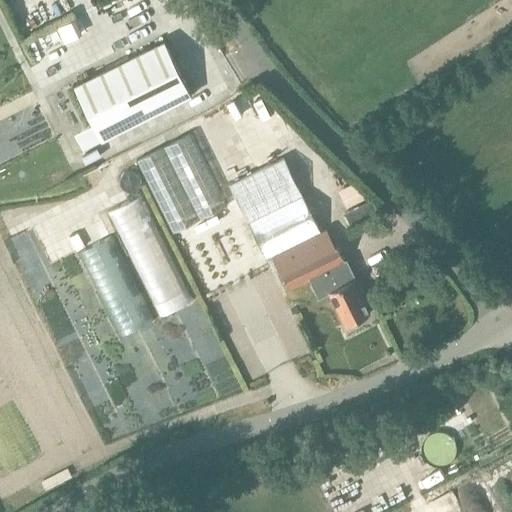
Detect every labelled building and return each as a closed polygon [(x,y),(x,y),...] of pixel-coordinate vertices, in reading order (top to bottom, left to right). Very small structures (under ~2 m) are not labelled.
[(80,82),(107,136),(198,92),(170,37),(80,82)] [(228,204),(192,131),(138,158),(174,231),(228,204)] [(288,289),(309,279),(318,297),(329,292),(339,313),(345,325),(370,313),(360,293),(364,291),(358,277),(356,278),(347,259),(345,260),(337,241),(334,242),(327,228),(322,231),(286,156),(231,182),(267,257),(272,255),(288,289)] [(347,206),(364,198),(357,183),(340,191),(347,206)] [(114,206),(158,314),(189,301),(145,193),(114,206)] [(376,211),(370,200),(349,210),(355,221),(376,211)] [(153,320),(113,233),(80,248),(120,335),(153,320)] [(259,278),(208,294),(216,320),(254,309),(248,291),(262,287),(259,278)] [(254,334),(254,359),(283,359),(282,334),(254,334)] [(158,358),(176,407),(239,384),(230,360),(158,358)] [(453,386),(442,391),(451,406),(462,400),(453,386)]
